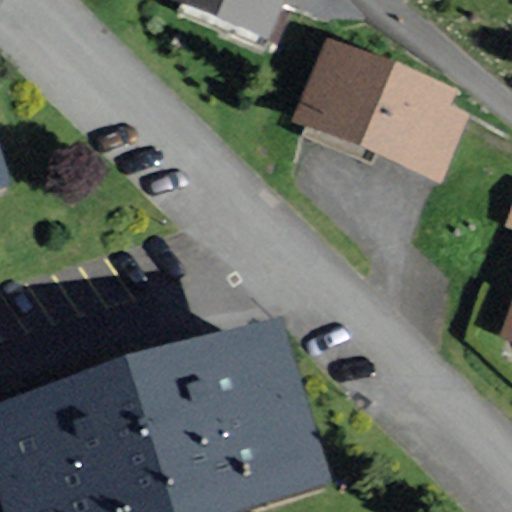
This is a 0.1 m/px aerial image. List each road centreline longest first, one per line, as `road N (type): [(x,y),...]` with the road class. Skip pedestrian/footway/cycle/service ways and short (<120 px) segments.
road 1 (residential): [(28,0),(511,473)]
road 2 (residential): [(511,104),(385,0)]
